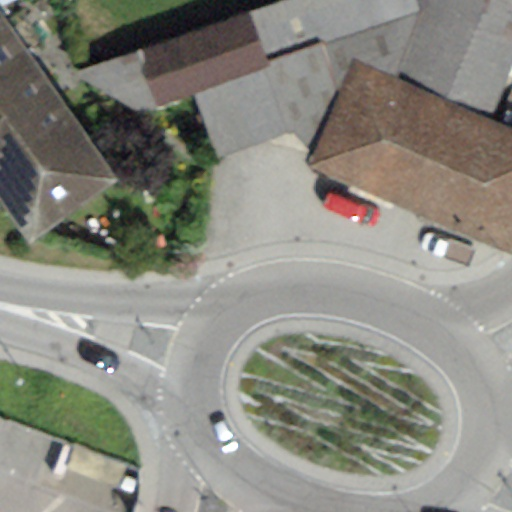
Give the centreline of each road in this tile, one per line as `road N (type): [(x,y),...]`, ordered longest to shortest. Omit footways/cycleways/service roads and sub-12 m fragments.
road 1 (secondary): [(473,367),(409,313),(333,287),(255,296),(228,310),(195,358)]
road 2 (secondary): [(195,358),(0,310)]
road 3 (secondary): [(195,358),(192,417),(226,466)]
